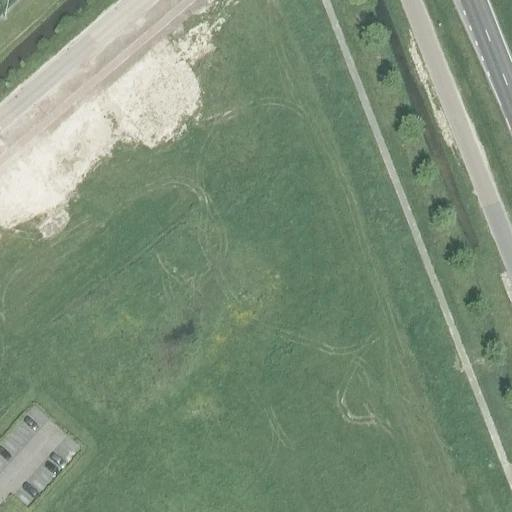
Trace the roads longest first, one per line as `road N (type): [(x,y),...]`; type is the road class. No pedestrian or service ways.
road 1 (unclassified): [(511,259),(410,0)]
road 2 (residential): [(138,0),(0,120)]
